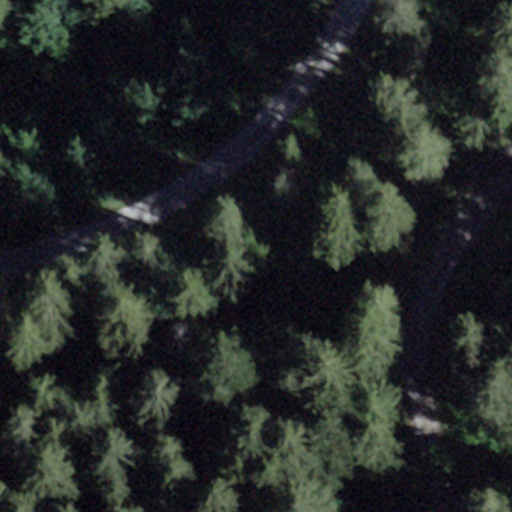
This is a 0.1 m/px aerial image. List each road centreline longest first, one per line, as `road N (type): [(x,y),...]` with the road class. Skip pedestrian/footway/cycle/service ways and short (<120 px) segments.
road 1 (track): [(365,0),(295,102),(219,178),(117,232),(0,269)]
road 2 (track): [(437,511),(440,470),(417,362),(442,262),(511,196)]
